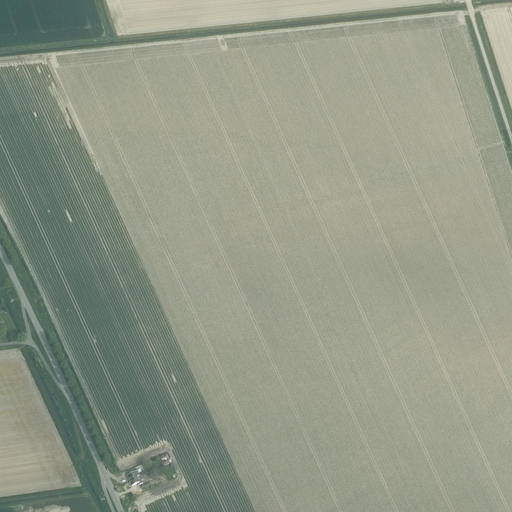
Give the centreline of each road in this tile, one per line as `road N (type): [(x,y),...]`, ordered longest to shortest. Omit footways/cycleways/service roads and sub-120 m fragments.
road 1 (tertiary): [(121,511),(0,249)]
road 2 (unclassified): [(511,141),(466,0)]
